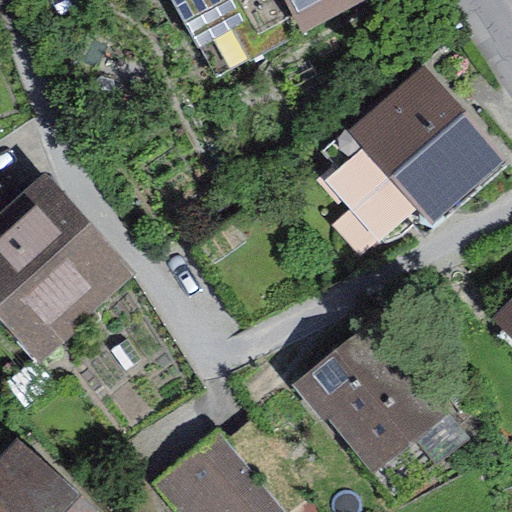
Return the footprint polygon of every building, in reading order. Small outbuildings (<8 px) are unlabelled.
[(298,32),(280,0),(169,0),(214,78),(298,32)] [(280,0),(298,32),(301,37),(367,0),(280,0)] [(506,159),(419,66),(343,136),(430,229),(506,159)] [(136,279),(43,176),(13,202),(0,213),(0,328),(36,368),(136,279)] [(0,213),(13,202),(0,186),(0,213)] [(511,301),(491,323),(511,343),(511,301)] [(424,475),(469,439),(370,320),(290,387),(322,426),(327,422),(373,479),(405,452),(424,475)] [(175,511),(286,511),(219,430),(153,484),(175,511)] [(90,511),(14,441),(0,455),(0,511),(90,511)]
